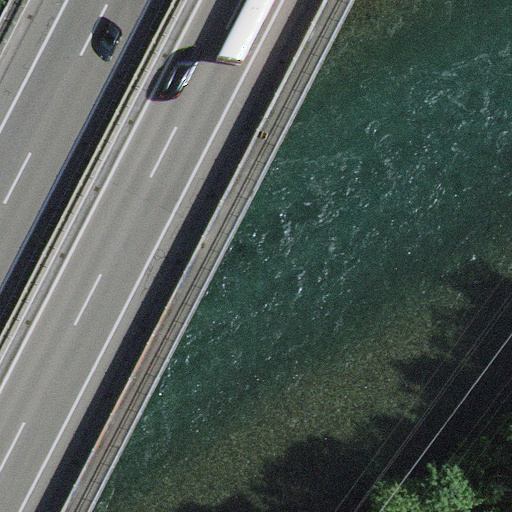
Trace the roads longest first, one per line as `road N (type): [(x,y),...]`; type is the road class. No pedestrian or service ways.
road 1 (motorway): [(0,474),(243,0)]
road 2 (motorway): [(108,0),(0,210)]
